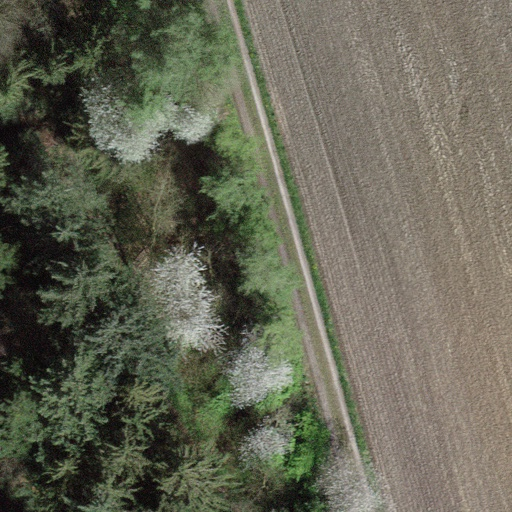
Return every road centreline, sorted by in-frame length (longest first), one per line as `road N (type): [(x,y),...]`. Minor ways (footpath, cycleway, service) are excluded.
road 1 (track): [(201,0),(342,511)]
road 2 (track): [(0,101),(283,511)]
